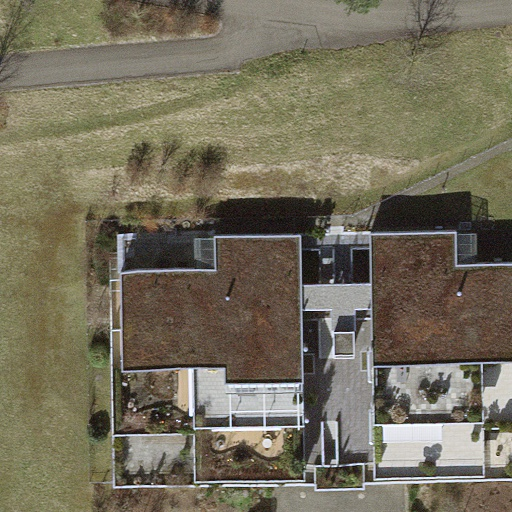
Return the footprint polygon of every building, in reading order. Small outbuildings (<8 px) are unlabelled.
[(449,217),(365,217),(365,314),(511,313),(511,257),(449,257),(449,217)] [(205,267),(108,268),(110,321),(295,318),(293,227),(204,227),(205,267)] [(511,313),(365,314),(365,393),(511,392),(511,313)] [(296,391),(295,318),(110,321),(111,394),(296,391)] [(298,471),(296,391),(111,394),(112,429),(190,428),(190,473),(298,471)] [(511,392),(365,393),(365,470),(477,469),(477,423),(511,423),(511,392)]
